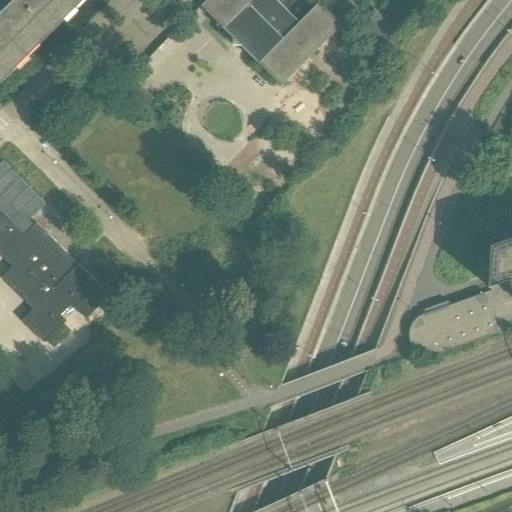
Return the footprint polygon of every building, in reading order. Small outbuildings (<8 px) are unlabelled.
[(14,0),(0,14),(0,83),(4,80),(28,56),(83,0),(14,0)] [(241,46),(244,49),(281,86),(282,85),(282,84),(303,63),(319,47),(340,27),(340,26),(341,27),(342,25),(320,3),(320,2),(317,0),(207,0),(202,5),(201,6),(233,38),(233,46),(241,46)] [(381,45),(396,32),(378,12),(363,25),(381,45)] [(131,77),(131,76),(122,85),(143,107),(153,98),(152,97),(152,98),(143,90),(144,89),(143,88),(143,89),(131,77)] [(146,126),(107,166),(99,158),(96,161),(106,171),(103,174),(119,191),(127,183),(141,198),(135,204),(150,219),(157,211),(171,225),(208,188),(146,126)] [(33,310),(22,321),(44,343),(66,321),(61,316),(71,305),(86,320),(109,296),(36,223),(24,235),(3,213),(0,216),(0,255),(12,267),(1,278),(33,310)] [(511,237),(490,246),(488,288),(490,288),(491,291),(422,315),(420,317),(417,318),(415,320),(413,321),(412,324),(411,326),(410,328),(409,331),(409,333),(409,336),(409,339),(409,341),(410,344),(411,346),(413,348),(414,350),(416,352),(419,353),(422,355),(425,356),(427,357),(430,357),(432,357),(435,356),(437,355),(498,334),(511,328),(511,237)] [(71,332),(64,325),(47,342),(54,349),(71,332)]
